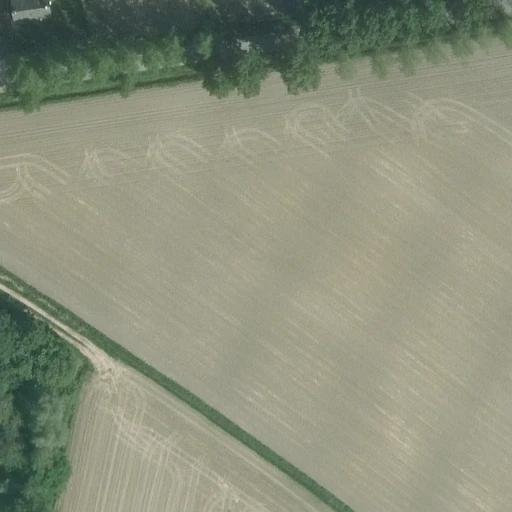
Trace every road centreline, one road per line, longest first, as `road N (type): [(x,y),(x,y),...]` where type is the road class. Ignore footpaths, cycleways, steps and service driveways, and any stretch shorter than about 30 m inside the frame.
road 1 (unclassified): [(511,9),(0,84)]
road 2 (track): [(0,296),(317,511)]
